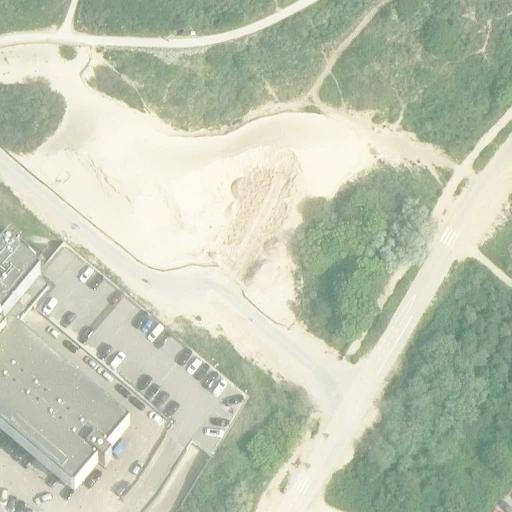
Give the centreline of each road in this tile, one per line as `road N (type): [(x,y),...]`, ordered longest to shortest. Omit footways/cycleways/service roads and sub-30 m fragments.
road 1 (unknown): [(387,0),(284,115),(390,139),(487,182),(511,184)]
road 2 (unknown): [(0,72),(41,67),(125,125),(182,142),(223,139),(284,115)]
